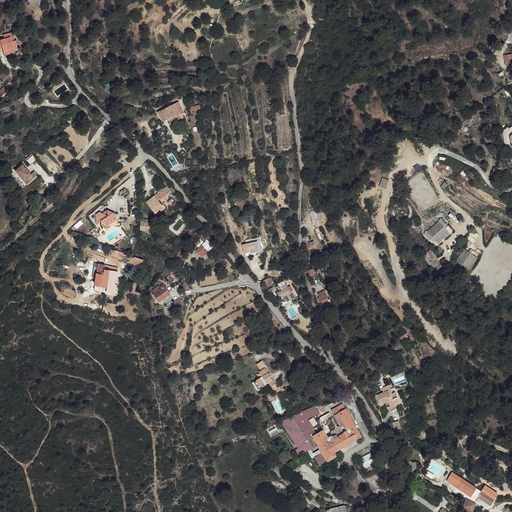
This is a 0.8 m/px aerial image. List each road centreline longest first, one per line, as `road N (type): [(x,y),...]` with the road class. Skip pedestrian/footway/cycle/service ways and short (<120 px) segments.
road 1 (residential): [(66,0),(68,70),(95,107),(155,161),(307,351),(367,409),(396,511)]
road 2 (unknown): [(1,56),(40,69),(29,101),(69,105),(85,93)]
